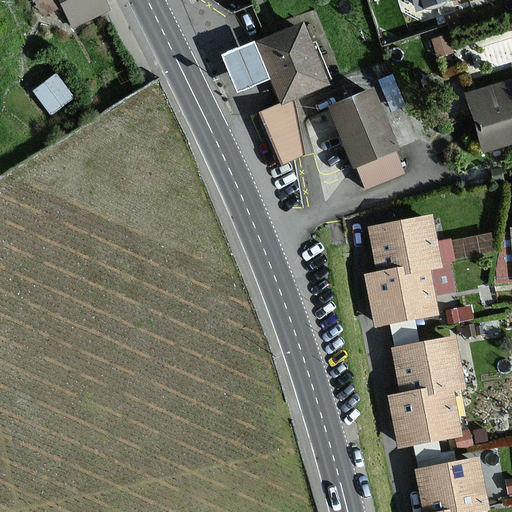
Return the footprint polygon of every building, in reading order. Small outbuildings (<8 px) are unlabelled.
[(62,0),(75,24),(107,8),(103,0),(62,0)] [(414,0),(418,9),(448,0),(414,0)] [(328,84),(302,23),(257,42),(272,77),(283,103),(294,98),(328,84)] [(447,35),(434,39),(439,55),(452,51),(447,35)] [(225,55),(239,90),(272,77),(257,42),(225,55)] [(72,95),(57,76),(35,93),(50,112),(72,95)] [(511,82),(472,94),(488,151),(511,144),(511,82)] [(368,187),(403,172),(394,150),(397,149),(381,110),(373,90),(331,107),(339,127),(356,166),(359,164),(368,187)] [(284,163),(303,155),(294,98),(283,103),(261,112),(284,163)] [(431,216),(371,227),(380,274),(404,269),(405,275),(427,270),(441,268),(431,216)] [(378,323),(435,312),(427,270),(405,275),(404,269),(380,274),(369,276),(378,323)] [(454,339),(396,350),(404,395),(425,390),(427,395),(451,389),(463,387),(454,339)] [(401,446),(460,435),(451,389),(427,395),(425,390),(404,395),(392,397),(401,446)] [(478,460),(418,472),(426,511),(445,511),(450,511),(449,511),(471,511),(474,511),(487,509),(478,460)]
